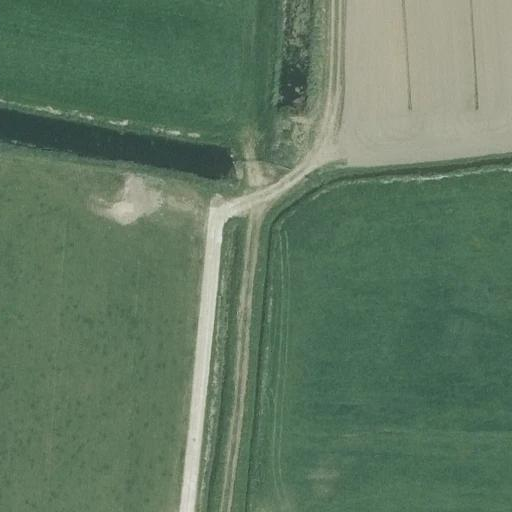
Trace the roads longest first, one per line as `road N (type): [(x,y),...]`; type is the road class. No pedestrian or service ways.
road 1 (track): [(258,202),(225,511)]
road 2 (track): [(341,124),(341,0)]
